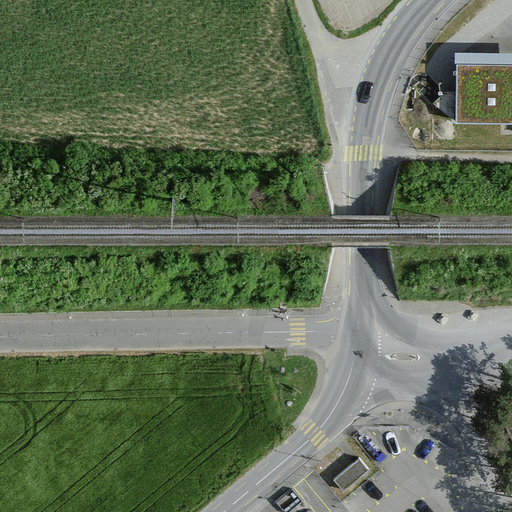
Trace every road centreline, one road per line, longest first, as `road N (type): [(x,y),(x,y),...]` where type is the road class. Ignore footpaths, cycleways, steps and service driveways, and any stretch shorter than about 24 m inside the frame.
road 1 (residential): [(0,337),(360,331)]
road 2 (residential): [(357,356),(410,356),(441,367),(502,511)]
road 3 (tertiary): [(360,331),(365,154),(375,94)]
road 4 (tertiary): [(223,511),(314,435),(335,409),(357,356)]
road 5 (residential): [(305,0),(339,71),(375,94)]
